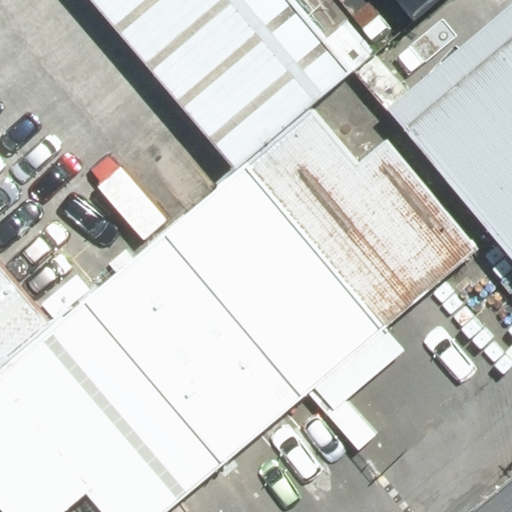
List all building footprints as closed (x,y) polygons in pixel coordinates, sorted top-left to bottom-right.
[(356,67),(298,0),(117,0),(252,155),(356,67)] [(511,0),(507,0),(403,90),(511,215),(511,0)] [(439,0),(409,0),(422,15),(439,0)] [(167,511),(499,237),(356,67),(252,155),(58,314),(0,362),(0,477),(28,511),(52,511),(93,479),(120,511),(167,511)] [(0,362),(58,314),(0,246),(0,362)] [(320,511),(281,461),(257,480),(281,511),(320,511)]
